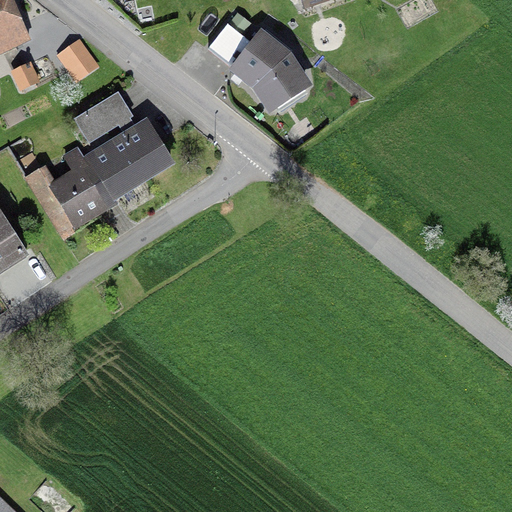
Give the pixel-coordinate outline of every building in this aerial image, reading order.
[(25,42),(34,38),(26,22),(19,26),(7,0),(0,0),(0,35),(18,26),(25,42)] [(245,78),(272,99),(284,120),(328,93),(309,63),(276,38),(245,78)] [(93,69),(75,44),(61,54),(79,79),(93,69)] [(36,84),(27,66),(11,73),(20,91),(36,84)] [(111,199),(168,164),(144,126),(82,164),(75,153),(63,160),(73,177),(54,189),(42,169),(24,180),(56,232),(111,199)] [(0,267),(21,254),(0,220),(0,267)] [(11,511),(0,501),(0,511),(11,511)]
